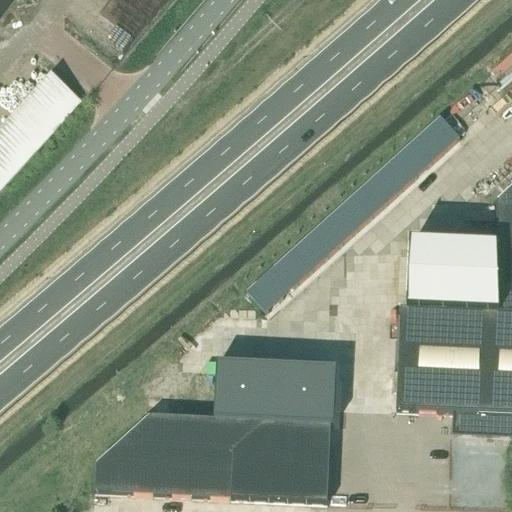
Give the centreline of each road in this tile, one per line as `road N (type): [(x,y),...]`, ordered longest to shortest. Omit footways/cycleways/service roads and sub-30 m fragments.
road 1 (trunk): [(0,396),(454,0)]
road 2 (trunk): [(399,0),(0,347)]
road 3 (unclassified): [(224,0),(0,241)]
